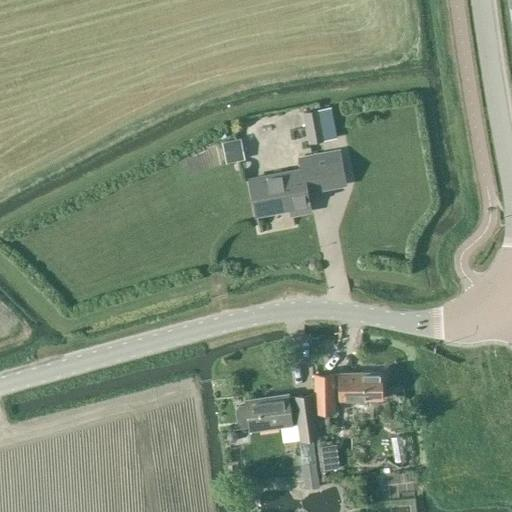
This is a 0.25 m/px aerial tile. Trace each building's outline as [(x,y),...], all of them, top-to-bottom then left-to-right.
[(332,107),(304,111),(310,143),(337,138),(332,107)] [(222,143),(226,164),(240,161),(236,141),(222,143)] [(337,151),(297,158),(299,168),(248,178),(256,217),(289,211),(290,214),(307,211),(303,182),(312,180),(313,189),(343,184),(337,151)] [(334,373),(314,374),(314,393),(316,413),(335,413),(335,400),(381,399),(381,372),(334,373)] [(239,404),(236,409),(238,423),(242,427),(248,426),(249,431),(281,427),(283,441),(299,439),(293,396),(289,397),(289,393),(245,399),(245,404),(239,404)] [(314,393),(293,396),(299,439),(300,441),(319,438),(320,438),(316,416),(316,413),(314,393)] [(229,432),(227,435),(227,439),(231,442),(235,441),(237,438),(237,433),(233,431),(229,432)] [(320,487),(316,462),(302,464),(305,489),(320,487)]
